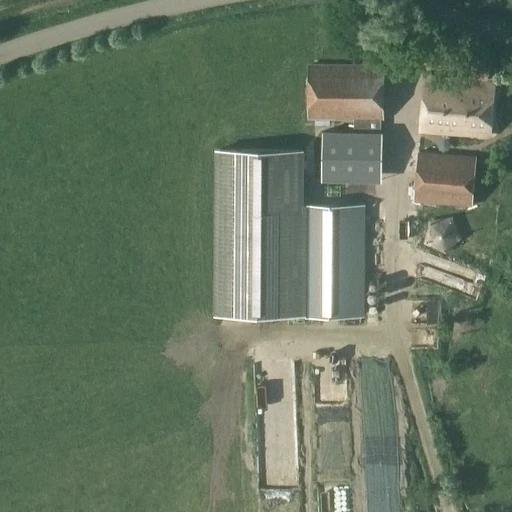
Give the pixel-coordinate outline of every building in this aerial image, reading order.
[(490,65),(470,64),(469,80),(489,81),(489,79),(495,80),(496,68),(490,68),(490,65)] [(354,112),(379,112),(379,67),(312,67),(312,112),(354,112)] [(489,135),(493,87),(428,79),(422,127),(489,135)] [(354,112),(354,132),(379,132),(379,112),(354,112)] [(324,170),(324,180),(380,181),(381,132),(379,132),(354,132),(324,131),(324,170)] [(361,206),(301,206),(301,151),(220,150),(220,309),(360,312),(361,206)] [(472,206),(476,154),(417,150),(413,201),(472,206)] [(422,296),(423,272),(406,271),(405,295),(422,296)] [(443,301),(472,302),(473,275),(444,274),(443,301)] [(362,487),(375,489),(377,470),(365,468),(362,487)] [(316,511),(346,511),(346,481),(316,482),(316,511)]
